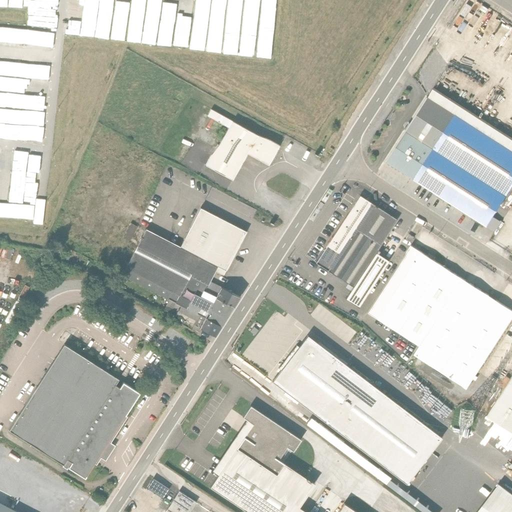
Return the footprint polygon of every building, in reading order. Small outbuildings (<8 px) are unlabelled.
[(78,35),(270,51),(271,32),(258,31),(260,0),(227,0),(226,13),(209,11),(210,0),(148,0),(148,2),(131,1),(131,0),(99,0),(97,21),(79,19),(78,35)] [(0,53),(52,58),(53,45),(51,44),(53,28),(0,23),(0,53)] [(0,119),(44,123),(45,108),(47,92),(0,88),(0,119)] [(385,162),(486,227),(511,186),(511,140),(432,89),(385,162)] [(247,127),(210,106),(205,113),(227,124),(205,164),(205,165),(226,176),(232,180),(236,172),(247,153),(268,165),(279,145),(247,127)] [(0,198),(25,200),(29,147),(14,146),(14,145),(0,143),(0,198)] [(353,287),(376,252),(397,220),(359,195),(315,263),(353,287)] [(217,266),(210,281),(215,271),(223,275),(246,231),(199,208),(179,246),(217,266)] [(492,217),(486,227),(495,231),(500,222),(492,217)] [(130,223),(123,237),(130,240),(137,227),(130,223)] [(125,268),(179,296),(190,276),(208,285),(210,281),(217,266),(179,246),(145,229),(129,260),(125,268)] [(409,234),(406,239),(411,242),(414,238),(409,234)] [(511,310),(420,251),(376,319),(418,346),(412,355),(466,390),(511,318),(511,310)] [(376,252),(353,287),(362,293),(378,268),(374,266),(381,255),(376,252)] [(121,276),(128,279),(168,300),(169,300),(166,306),(164,311),(175,316),(178,312),(196,321),(194,326),(199,328),(204,318),(196,314),(186,309),(175,303),(179,296),(125,268),(121,276)] [(128,279),(121,276),(119,274),(117,278),(126,283),(128,279)] [(175,303),(186,309),(194,293),(200,296),(203,290),(215,297),(220,287),(210,281),(208,285),(190,276),(179,296),(175,303)] [(220,287),(215,297),(215,298),(233,307),(240,296),(220,287)] [(203,290),(200,296),(212,302),(215,298),(215,297),(203,290)] [(186,309),(196,314),(199,308),(207,312),(204,318),(221,326),(233,307),(215,298),(212,302),(200,296),(194,293),(186,309)] [(196,314),(204,318),(207,312),(199,308),(196,314)] [(204,318),(199,328),(215,336),(221,326),(204,318)] [(407,483),(442,438),(307,333),(272,378),(407,483)] [(66,459),(114,384),(118,379),(64,344),(9,430),(63,465),(66,459)] [(511,376),(500,396),(486,416),(511,432),(511,376)] [(114,384),(66,459),(71,462),(68,468),(85,479),(94,464),(96,466),(101,458),(105,461),(115,446),(111,443),(127,417),(125,416),(140,393),(123,382),(119,387),(114,384)] [(252,425),(241,440),(210,487),(246,511),(355,511),(344,504),(338,511),(304,511),(297,507),(313,483),(278,459),(286,447),(293,452),(300,440),(249,406),(241,418),(245,420),(252,425)] [(252,425),(245,420),(236,434),(211,471),(218,475),(241,440),(252,425)] [(66,459),(63,465),(62,467),(67,470),(68,468),(71,462),(66,459)] [(374,472),(386,481),(391,476),(378,466),(374,472)] [(148,488),(165,496),(170,485),(153,477),(148,488)] [(475,511),(511,511),(511,498),(495,486),(475,511)] [(188,511),(196,502),(179,491),(164,511),(188,511)] [(18,511),(0,503),(0,511),(18,511)]
